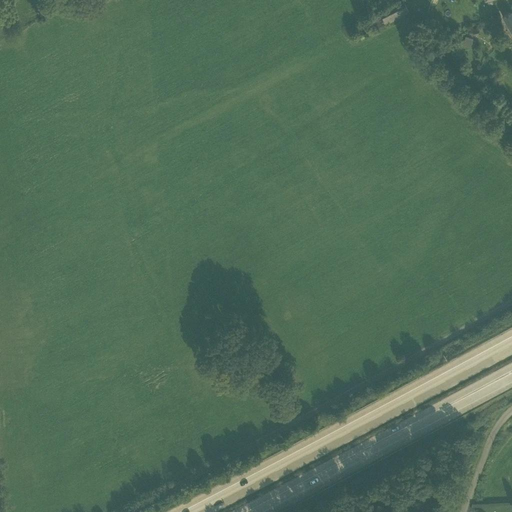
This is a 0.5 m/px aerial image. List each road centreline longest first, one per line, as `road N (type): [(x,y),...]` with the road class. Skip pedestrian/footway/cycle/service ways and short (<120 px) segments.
road 1 (track): [(126,511),(511,300)]
road 2 (track): [(0,247),(158,137),(361,36)]
road 3 (motorway): [(511,343),(193,511)]
road 4 (motorway): [(243,511),(511,369)]
